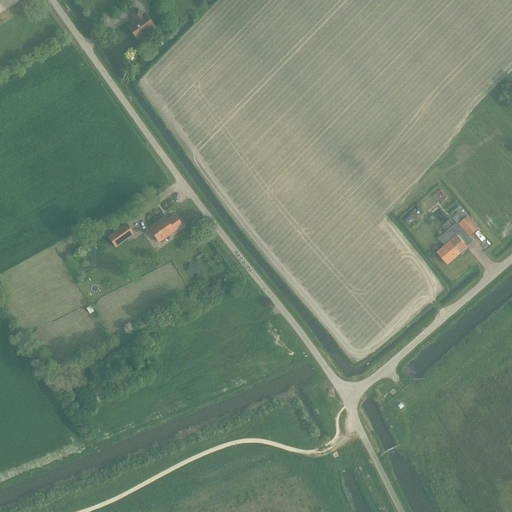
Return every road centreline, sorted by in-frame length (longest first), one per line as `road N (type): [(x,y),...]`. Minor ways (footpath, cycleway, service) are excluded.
road 1 (unclassified): [(345,397),(51,0)]
road 2 (unclassified): [(345,397),(511,258)]
